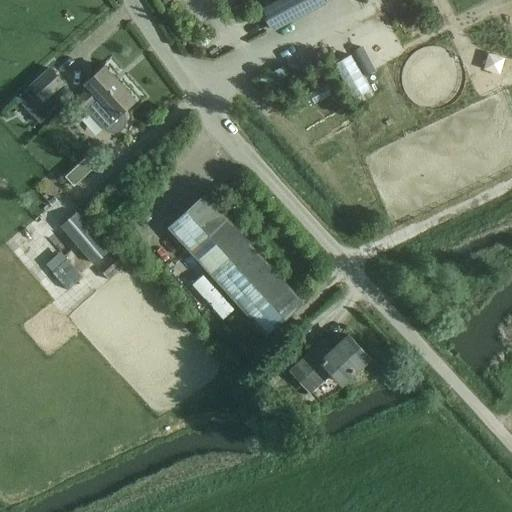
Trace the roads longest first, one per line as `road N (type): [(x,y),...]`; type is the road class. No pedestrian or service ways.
road 1 (unclassified): [(511,446),(198,100),(131,0)]
road 2 (track): [(341,261),(511,183)]
